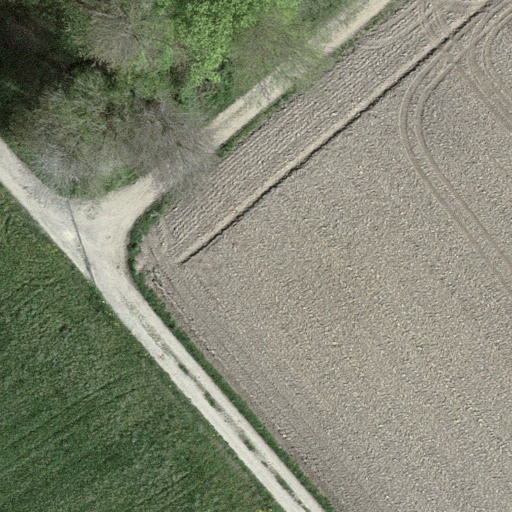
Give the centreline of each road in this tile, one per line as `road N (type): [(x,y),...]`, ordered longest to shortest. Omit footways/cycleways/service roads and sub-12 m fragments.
road 1 (track): [(358,0),(79,238)]
road 2 (track): [(314,511),(79,238)]
road 3 (track): [(79,238),(0,146)]
